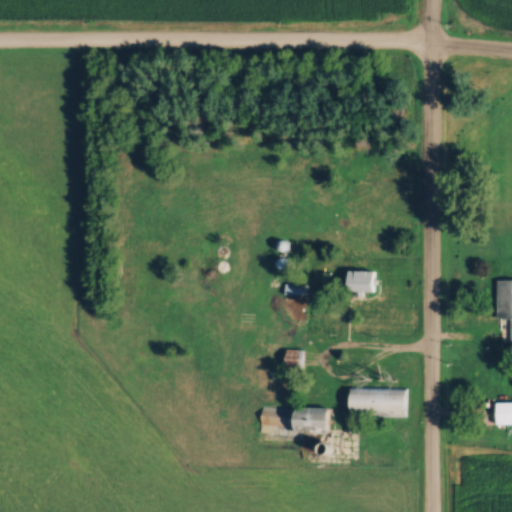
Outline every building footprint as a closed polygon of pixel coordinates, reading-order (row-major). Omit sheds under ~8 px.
[(346,267),(346,290),(378,290),(378,267),(346,267)] [(511,276),(496,276),(496,315),(509,315),(509,345),(511,345),(511,276)] [(304,280),(281,280),(281,296),(304,296),(304,280)] [(305,347),(283,347),(283,365),(305,365),(305,347)] [(352,389),(352,412),(409,412),(409,389),(352,389)] [(511,420),(511,398),(496,398),(496,421),(511,420)] [(300,436),(300,429),(335,429),(336,410),(261,408),(260,435),(300,436)]
